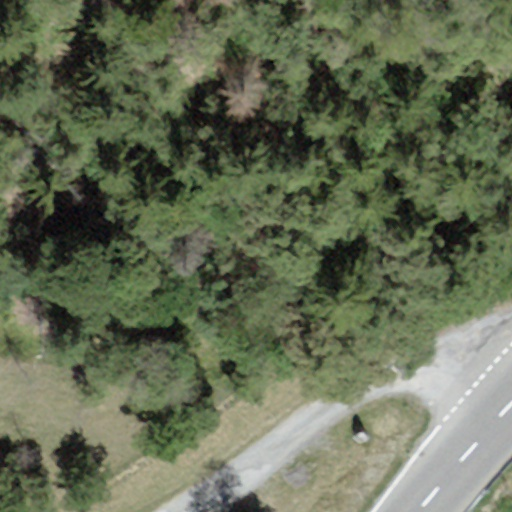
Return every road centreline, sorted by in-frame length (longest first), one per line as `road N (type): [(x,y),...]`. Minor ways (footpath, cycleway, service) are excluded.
road 1 (unclassified): [(210,511),(405,397),(511,400)]
road 2 (tertiary): [(511,412),(424,511)]
